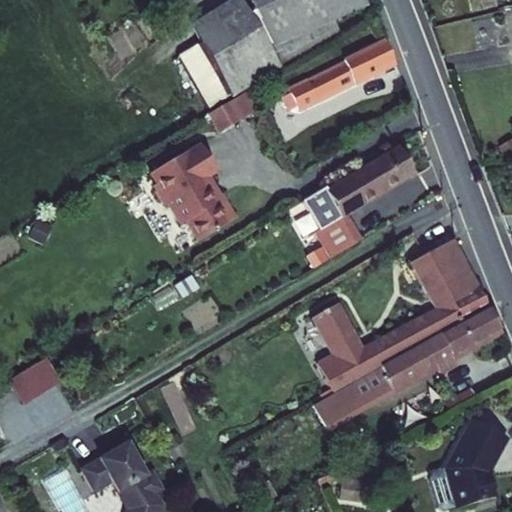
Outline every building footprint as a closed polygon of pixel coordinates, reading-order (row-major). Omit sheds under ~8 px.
[(285,66),(289,72),(352,34),(342,18),(372,0),(278,0),(254,15),(258,21),(210,50),(237,95),(285,66)] [(295,96),(309,119),(400,64),(386,41),(295,96)] [(204,117),(216,136),(257,110),(244,91),(204,117)] [(211,145),(162,175),(169,186),(167,193),(173,204),(180,205),(192,225),(198,222),(210,242),(246,219),(231,195),(226,199),(214,179),(227,172),(211,145)] [(424,170),(412,151),(342,194),(339,189),(309,207),(340,259),(370,241),(353,213),(424,170)] [(350,392),(466,322),(457,306),(480,292),(452,247),(413,271),(423,287),(417,291),(431,314),(363,355),(338,312),(317,325),(338,359),(323,368),(341,397),(350,392)] [(466,322),(350,392),(364,416),(503,332),(480,292),(457,306),(466,322)] [(63,381),(49,358),(22,374),(36,398),(63,381)] [(36,398),(22,374),(10,381),(25,405),(36,398)] [(443,487),(455,511),(462,511),(496,495),(491,487),(483,471),(493,443),(465,431),(443,487)] [(153,473),(135,441),(119,450),(117,455),(109,460),(108,456),(89,467),(101,489),(119,478),(135,507),(133,511),(166,511),(170,502),(163,491),(170,487),(160,469),(153,473)] [(493,443),(483,471),(491,487),(506,448),(493,443)] [(381,511),(386,494),(363,488),(358,507),(374,511),(381,511)]
